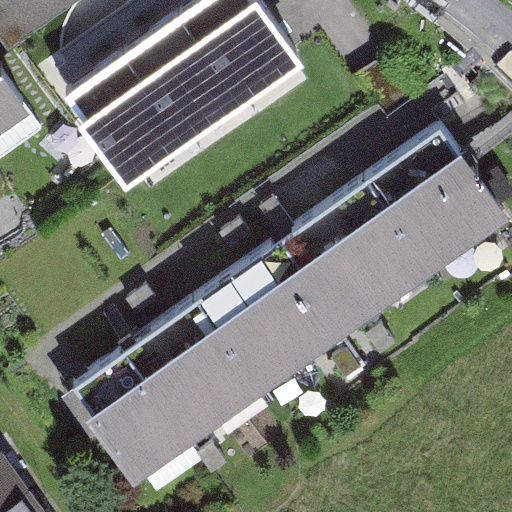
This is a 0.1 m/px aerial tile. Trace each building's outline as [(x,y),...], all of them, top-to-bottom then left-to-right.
[(0,0),(0,69),(97,0),(0,0)] [(316,58),(271,0),(222,0),(142,61),(137,54),(74,102),(83,113),(79,116),(146,202),(229,138),(222,130),(316,58)] [(0,133),(16,122),(0,99),(0,133)] [(429,138),(62,394),(123,488),(129,484),(148,511),(192,479),(174,453),(495,225),(429,138)] [(230,237),(210,250),(221,267),(241,254),(230,237)] [(491,259),(504,279),(511,274),(511,256),(507,249),(491,259)] [(137,302),(117,315),(128,332),(148,319),(137,302)] [(356,352),(369,373),(385,362),(372,342),(356,352)] [(320,377),(333,397),(349,387),(336,366),(320,377)] [(187,470),(201,490),(217,480),(203,460),(187,470)] [(21,511),(0,479),(0,511),(21,511)]
